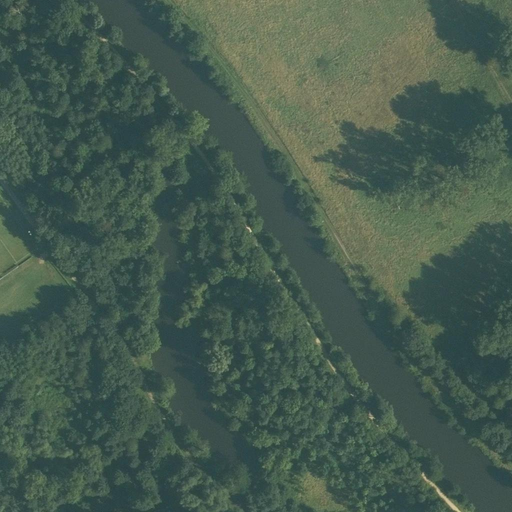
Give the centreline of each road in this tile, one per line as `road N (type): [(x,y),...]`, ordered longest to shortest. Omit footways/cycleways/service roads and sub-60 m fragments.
road 1 (track): [(457,511),(353,396),(193,145),(60,0)]
road 2 (track): [(177,126),(173,163),(187,193),(213,328),(271,469),(267,491),(249,511)]
road 3 (track): [(52,255),(115,320),(176,439),(244,511)]
